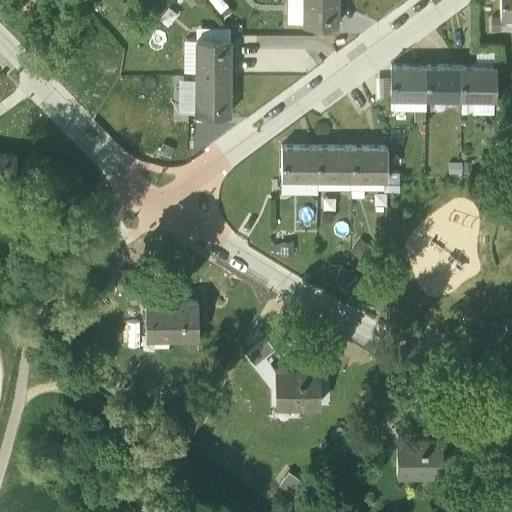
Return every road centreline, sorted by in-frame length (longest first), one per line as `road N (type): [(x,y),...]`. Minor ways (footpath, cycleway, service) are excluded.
road 1 (residential): [(162,201),(511,423)]
road 2 (residential): [(162,201),(445,0)]
road 3 (residential): [(0,48),(162,201)]
road 4 (track): [(68,274),(30,327),(20,397)]
